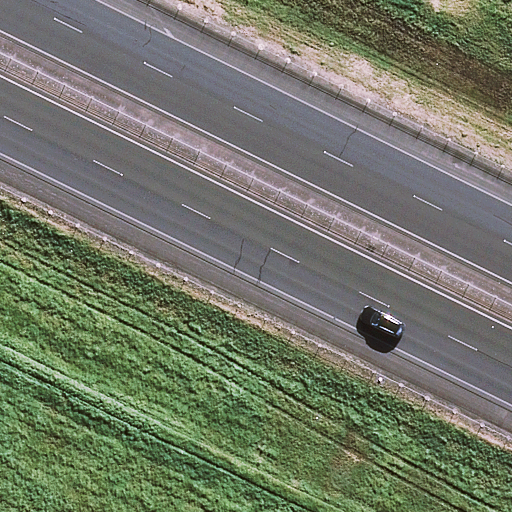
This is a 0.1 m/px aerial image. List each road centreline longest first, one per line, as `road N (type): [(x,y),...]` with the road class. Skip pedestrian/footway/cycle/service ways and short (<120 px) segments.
road 1 (motorway): [(511,364),(0,113)]
road 2 (motorway): [(11,0),(511,247)]
